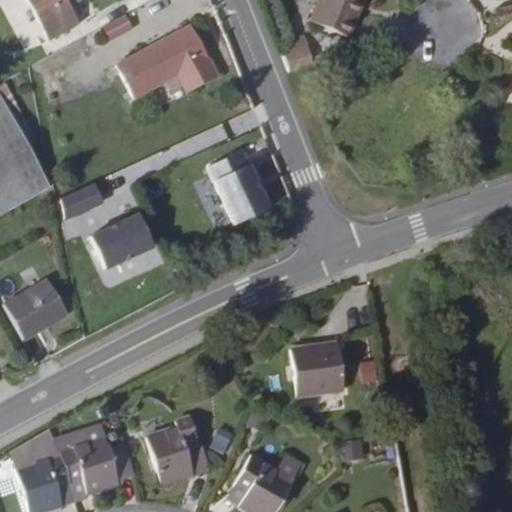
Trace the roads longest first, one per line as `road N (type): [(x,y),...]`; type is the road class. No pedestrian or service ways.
road 1 (tertiary): [(0,422),(105,363),(341,253)]
road 2 (residential): [(235,0),(341,253)]
road 3 (tertiary): [(341,253),(511,200)]
